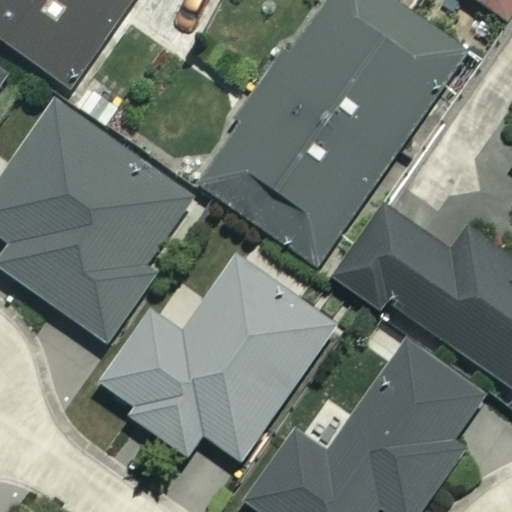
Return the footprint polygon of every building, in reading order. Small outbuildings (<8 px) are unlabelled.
[(131,0),(0,0),(0,43),(69,91),(131,0)] [(463,56),(383,0),(327,0),(198,184),(315,267),(463,56)] [(511,0),(475,0),(511,24),(511,0)] [(191,204),(58,107),(0,186),(0,241),(7,246),(0,255),(0,269),(102,344),(149,280),(140,274),(191,204)] [(450,256),(384,210),(334,282),(384,317),(390,308),(511,392),(511,258),(469,229),(450,256)] [(331,328),(236,260),(180,337),(152,317),(96,394),(185,458),(201,435),(236,460),(331,328)] [(418,511),(495,406),(409,344),(325,461),(296,441),(245,511),(376,511),(380,507),(386,511),(418,511)]
